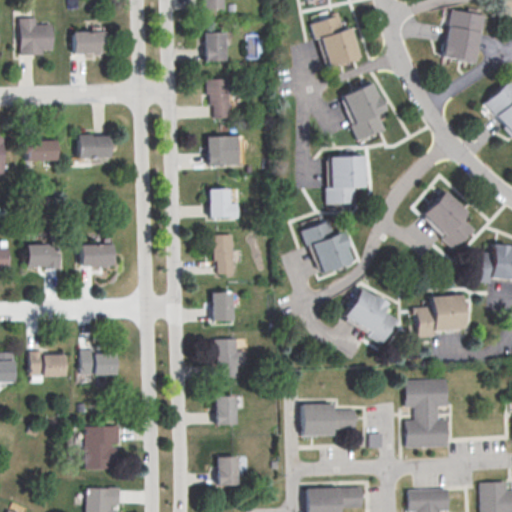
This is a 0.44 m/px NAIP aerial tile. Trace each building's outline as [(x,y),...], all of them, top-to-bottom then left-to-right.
[(196,0),(216,0),(217,9),(196,9),(196,0)] [(511,0),(497,0),(496,16),(511,16),(511,0)] [(472,61),(480,14),(447,9),(440,56),(472,61)] [(326,65),(356,57),(348,26),(339,28),(336,14),(308,21),(312,38),(319,36),(326,65)] [(14,17),(14,54),(37,54),(37,49),(47,49),(46,24),(30,24),(30,17),(14,17)] [(67,31),(99,30),(100,54),(86,54),(86,52),(68,52),(67,31)] [(199,32),(219,31),(220,60),(199,61),(199,32)] [(201,79),(224,78),(225,117),(208,118),(208,105),(205,105),(205,94),(202,94),(201,79)] [(480,101),(511,137),(511,86),(505,79),(480,101)] [(382,128),(375,112),(381,109),(370,81),(342,92),(353,122),(349,123),(355,138),(382,128)] [(71,134),(72,158),(104,157),(104,135),(86,135),(86,133),(71,134)] [(202,136),(231,135),(232,164),(203,164),(202,136)] [(19,136),(20,160),(52,160),(51,137),(34,138),(34,136),(19,136)] [(361,155),(327,155),(328,186),(323,187),(323,203),(353,202),(352,186),(361,186),(361,155)] [(202,188),(223,187),(223,202),(231,202),(231,216),(203,217),(202,188)] [(440,221),(444,217),(450,223),(461,210),(447,198),(442,204),(438,201),(433,207),(438,211),(434,215),(440,221)] [(316,272),(350,260),(342,237),(334,239),(327,219),(301,228),(316,272)] [(206,234),(228,234),(229,273),(212,273),(212,260),(209,261),(209,249),(206,250),(206,234)] [(75,244),(106,243),(107,266),(93,267),(93,264),(75,265),(75,244)] [(21,245),(53,244),(53,267),(39,268),(39,265),(21,266),(21,245)] [(473,251),(472,280),(487,281),(487,278),(511,278),(511,244),(489,244),(489,252),(473,251)] [(381,340),(394,317),(380,309),(384,302),(356,287),(339,317),(381,340)] [(206,292),(227,291),(227,320),(207,320),(206,292)] [(413,335),(431,334),(431,329),(460,328),(459,294),(427,295),(428,306),(412,306),(413,335)] [(209,339),(231,338),(231,351),(239,351),(240,364),(231,365),(232,377),(217,377),(216,365),(213,365),(213,357),(209,357),(209,339)] [(75,349),(76,373),(108,373),(107,352),(90,352),(90,349),(75,349)] [(25,351),(25,375),(57,374),(56,353),(39,354),(39,351),(25,351)] [(0,352),(8,352),(9,381),(0,381),(0,352)] [(401,380),(442,379),(442,406),(434,406),(434,420),(442,419),(443,446),(403,447),(402,421),(411,420),(410,407),(401,407),(401,380)] [(209,395),(229,395),(230,424),(209,424),(209,395)] [(296,404),(329,403),(329,409),(351,408),(351,427),(328,428),(328,435),(297,436),(296,404)] [(79,426),(113,425),(113,443),(106,443),(106,447),(111,447),(112,468),(80,469),(79,426)] [(211,456),(232,456),(232,485),(212,485),(211,456)] [(475,511),(475,482),(503,481),(503,491),(511,490),(511,511),(475,511)] [(404,484),(445,483),(445,510),(437,510),(437,511),(413,511),(404,511),(404,484)] [(301,511),(301,488),(358,486),(358,507),(335,507),(335,511),(301,511)] [(78,511),(79,487),(114,488),(113,505),(106,505),(106,509),(111,509),(111,511),(78,511)]
